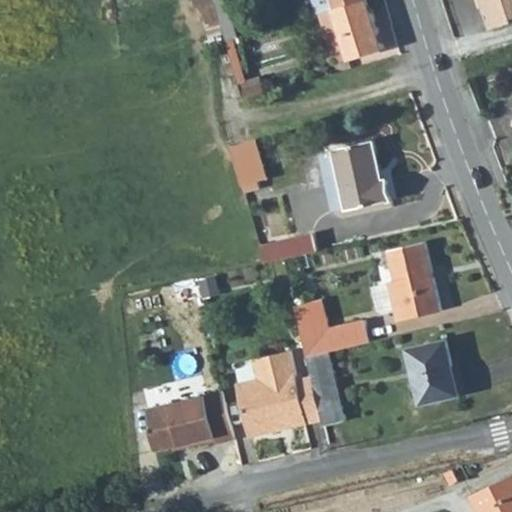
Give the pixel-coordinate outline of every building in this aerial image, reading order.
[(233,16),(228,0),(216,0),(222,19),(233,16)] [(311,0),(315,13),(322,11),(335,7),(359,0),(311,0)] [(384,47),(369,0),(359,0),(335,7),(349,52),(351,57),(384,47)] [(472,0),(476,10),(482,8),(479,0),(472,0)] [(511,0),(479,0),(482,8),(490,31),(511,22),(511,0)] [(336,56),(349,52),(335,7),(322,11),(336,56)] [(233,16),(222,19),(228,38),(237,36),(239,35),(233,16)] [(250,79),(237,36),(228,38),(235,60),(246,100),(267,94),(262,76),(250,79)] [(269,175),(257,137),(233,144),(245,183),(269,175)] [(383,179),(375,140),(322,152),(334,209),(349,205),(350,209),(393,199),(389,177),(383,179)] [(295,242),(266,248),(270,260),(285,258),(303,253),(322,248),(319,232),(294,238),(295,242)] [(443,309),(426,242),(390,250),(396,278),(392,280),(400,319),(443,309)] [(310,284),(303,253),(285,258),(293,287),(310,284)] [(323,298),(297,305),(309,355),(331,350),(372,341),(366,318),(331,327),(323,298)] [(455,365),(449,338),(411,347),(423,402),(461,394),(454,365),(455,365)] [(347,419),(331,350),(309,355),(314,374),(324,419),(325,423),(347,419)] [(324,419),(314,374),(298,377),(291,351),(256,359),(261,377),(264,387),(241,392),(251,435),(324,419)] [(264,387),(261,377),(239,383),(241,392),(264,387)] [(226,389),(150,407),(154,424),(151,430),(156,450),(187,442),(188,445),(216,439),(217,443),(237,438),(226,389)] [(511,511),(511,475),(474,496),(482,511),(511,511)]
